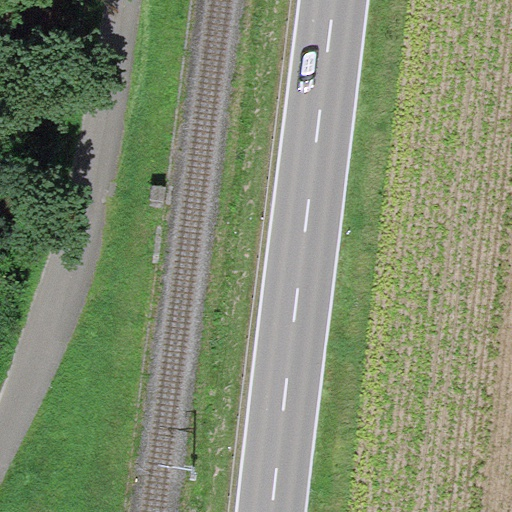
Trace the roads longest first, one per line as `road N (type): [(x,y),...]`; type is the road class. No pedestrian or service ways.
road 1 (secondary): [(334,0),(271,511)]
road 2 (track): [(0,413),(72,216),(109,0)]
